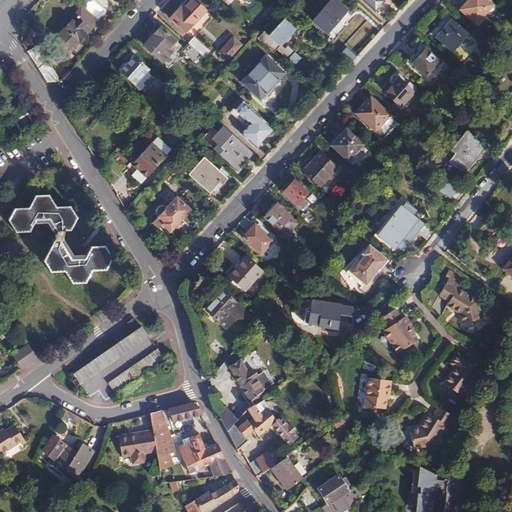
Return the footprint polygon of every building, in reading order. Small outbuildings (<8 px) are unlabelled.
[(330,0),(312,20),(326,32),(345,10),(334,0),(330,0)] [(361,0),(373,11),(383,0),(382,0),(361,0)] [(466,0),(459,8),(476,24),(492,5),(486,0),(466,0)] [(169,16),(184,30),(197,17),(185,6),(184,7),(182,5),(176,10),(175,10),(169,16)] [(89,31),(95,24),(79,9),(72,15),(74,17),(57,35),(56,38),(69,50),(70,49),(74,52),(80,45),(76,42),(77,40),(78,41),(84,36),(83,35),(88,30),(89,31)] [(275,48),(293,65),(300,57),(287,45),(284,47),(279,43),(293,28),(284,19),(269,36),(264,31),(257,38),(272,51),(275,48)] [(435,37),(448,49),(465,31),(451,19),(435,37)] [(151,39),(166,53),(171,48),(169,46),(175,39),(161,27),(160,28),(159,27),(154,32),(155,33),(151,39)] [(223,46),(231,53),(244,38),(236,31),(223,46)] [(203,56),(205,58),(210,52),(193,37),(188,43),(203,56)] [(471,38),(462,43),(467,51),(476,47),(471,38)] [(203,56),(188,43),(182,49),(197,62),(203,56)] [(348,64),(355,56),(344,46),(337,54),(348,64)] [(411,63),(425,75),(437,61),(424,49),(411,63)] [(126,58),(117,68),(133,84),(147,69),(132,56),(128,60),(126,58)] [(242,82),(261,99),(284,74),(265,57),(242,82)] [(41,74),(46,82),(56,81),(59,78),(54,69),(48,70),(41,74)] [(384,91),(400,106),(413,91),(399,79),(402,76),(399,73),(395,73),(392,74),(389,78),(389,81),(391,84),(384,91)] [(320,93),(322,93),(329,87),(319,78),(312,85),(320,93)] [(140,90),(146,96),(150,92),(144,86),(140,90)] [(370,126),(374,130),(388,114),(369,97),(353,115),(368,128),(370,126)] [(240,133),(255,147),(272,129),(241,101),(233,110),(248,124),(240,133)] [(27,112),(15,119),(20,128),(32,120),(27,112)] [(235,169),(251,152),(223,126),(212,138),(217,144),(213,148),(235,169)] [(328,142),(345,158),(359,142),(342,126),(328,142)] [(451,150),(442,161),(452,168),(455,166),(463,172),(480,151),(478,150),(482,144),(465,131),(450,149),(451,150)] [(207,143),(213,148),(217,144),(212,138),(207,143)] [(131,173),(139,182),(165,155),(152,142),(132,163),(136,167),(131,173)] [(303,168),(320,184),(337,167),(319,150),(303,168)] [(431,174),(442,161),(431,151),(420,165),(431,174)] [(189,174),(209,193),(219,182),(223,185),(228,180),(204,157),(189,174)] [(437,187),(450,197),(458,187),(445,177),(437,187)] [(282,192),(296,204),(307,192),(294,180),(282,192)] [(27,197),(21,210),(29,221),(44,220),(49,208),(41,196),(27,197)] [(157,215),(154,219),(160,225),(162,224),(169,231),(173,226),(176,229),(180,225),(177,222),(189,210),(175,197),(165,208),(160,206),(157,208),(156,211),(156,213),(157,215)] [(263,216),(276,228),(288,216),(275,203),(263,216)] [(50,208),(49,208),(44,220),(51,232),(65,230),(71,218),(64,207),(50,208)] [(367,228),(397,253),(408,241),(403,237),(408,230),(383,209),(367,228)] [(29,221),(21,210),(8,212),(2,224),(10,235),(24,234),(29,221)] [(246,217),(240,223),(245,228),(251,222),(246,217)] [(160,225),(154,219),(151,222),(157,228),(160,225)] [(478,230),(489,239),(498,228),(486,219),(478,230)] [(272,240),(265,234),(262,231),(264,228),(256,221),(242,237),(259,253),(272,240)] [(79,258),(88,269),(102,268),(108,256),(99,244),(86,246),(79,258)] [(381,268),(387,260),(369,245),(362,254),(364,255),(350,272),(365,285),(380,267),(381,268)] [(46,274),(60,272),(66,259),(58,248),(44,249),(38,262),(46,274)] [(227,275),(243,289),(260,270),(245,256),(227,275)] [(511,256),(502,269),(511,276),(511,256)] [(66,259),(60,272),(61,272),(68,283),(82,281),(88,269),(79,258),(66,259)] [(461,315),(462,324),(481,320),(477,300),(456,289),(459,284),(448,278),(438,295),(449,302),(446,306),(461,315)] [(241,318),(246,312),(222,291),(205,309),(225,327),(233,318),(241,318)] [(340,304),(322,301),(318,325),(336,328),(340,304)] [(416,342),(411,333),(407,327),(409,325),(404,317),(400,319),(394,310),(380,318),(386,328),(380,331),(395,355),(416,342)] [(138,325),(70,373),(85,395),(96,388),(103,398),(161,357),(138,325)] [(25,347),(10,357),(20,369),(36,358),(26,346),(25,347)] [(461,393),(480,367),(458,350),(450,360),(456,364),(445,381),(461,393)] [(226,364),(223,360),(208,377),(212,384),(228,373),(225,369),(228,368),(248,398),(262,389),(261,386),(268,382),(259,369),(254,373),(251,368),(246,371),(237,358),(226,364)] [(363,404),(362,410),(382,413),(384,403),(386,403),(388,384),(359,381),(356,403),(363,404)] [(258,410),(252,402),(247,406),(246,407),(245,408),(251,416),(247,420),(245,418),(236,426),(239,429),(230,437),(235,449),(248,438),(244,434),(253,428),(258,434),(272,423),(287,441),(295,433),(293,430),(296,427),(288,417),(284,420),(281,416),(279,418),(277,414),(274,416),(264,405),(258,410)] [(191,403),(167,409),(171,421),(202,413),(199,406),(191,403)] [(232,421),(236,417),(226,406),(219,413),(226,430),(230,424),(232,421)] [(449,426),(455,416),(440,406),(433,416),(429,413),(420,428),(411,430),(415,449),(433,444),(446,424),(449,426)] [(160,411),(148,414),(152,429),(156,451),(157,454),(170,452),(173,451),(160,411)] [(53,425),(48,432),(74,450),(79,443),(53,425)] [(2,429),(0,430),(0,455),(23,440),(13,426),(4,432),(2,429)] [(156,451),(152,429),(136,432),(136,433),(128,434),(128,432),(118,433),(121,454),(130,454),(131,462),(145,461),(144,452),(156,451)] [(48,432),(38,449),(49,457),(52,454),(65,463),(63,466),(73,474),(89,449),(79,443),(74,450),(48,432)] [(190,474),(224,457),(217,443),(205,449),(198,436),(189,439),(191,442),(178,448),(190,474)] [(73,474),(76,476),(92,452),(89,449),(73,474)] [(172,464),(170,452),(157,454),(159,467),(172,464)] [(265,452),(249,463),(255,474),(261,471),(264,469),(272,463),(265,452)] [(295,481),(279,458),(272,463),(264,469),(280,491),(295,481)] [(432,511),(445,482),(420,466),(416,488),(421,489),(420,495),(416,494),(414,511),(415,511),(432,511)] [(316,488),(326,503),(327,505),(330,503),(340,496),(354,487),(357,485),(353,479),(346,483),(342,477),(338,479),(335,475),(316,488)] [(184,508),(186,511),(205,511),(209,510),(228,499),(236,492),(237,484),(235,479),(207,496),(205,493),(184,508)] [(176,481),(169,482),(171,492),(178,491),(176,481)] [(354,487),(340,496),(330,503),(327,505),(326,503),(322,505),(324,511),(342,511),(348,508),(348,507),(346,505),(349,503),(348,502),(359,494),(354,487)] [(225,511),(224,511),(258,511),(259,511),(261,510),(251,500),(248,499),(225,511)] [(295,503),(289,507),(292,511),(294,511),(300,508),(295,503)]
